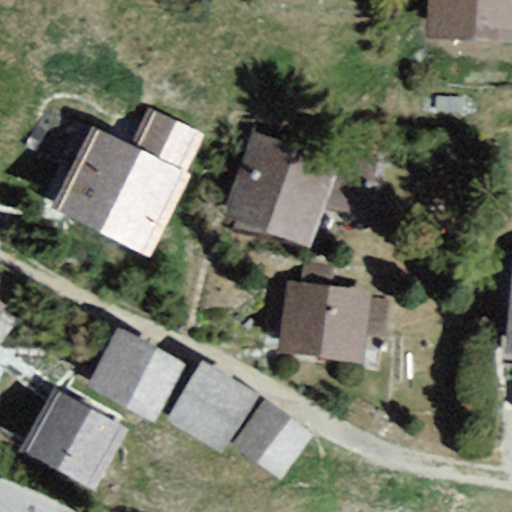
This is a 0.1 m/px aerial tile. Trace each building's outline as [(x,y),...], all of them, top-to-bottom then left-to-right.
[(511,0),(416,0),(416,39),(511,40),(511,0)] [(162,168),(76,131),(44,204),(130,241),(162,168)] [(329,168),(245,134),(213,214),(298,247),(329,168)] [(329,194),(367,203),(376,161),(338,153),(329,194)] [(511,259),(492,258),(481,368),(511,371),(511,259)] [(354,303),(275,288),(262,355),(341,370),(354,303)] [(183,363),(123,333),(98,383),(157,413),(183,363)] [(251,394),(202,365),(173,414),(223,443),(251,394)] [(47,400),(19,450),(76,481),(103,430),(47,400)] [(307,434),(265,405),(236,445),(279,475),(307,434)]
